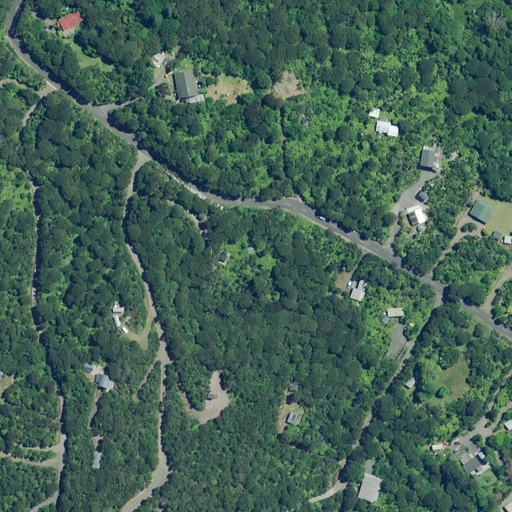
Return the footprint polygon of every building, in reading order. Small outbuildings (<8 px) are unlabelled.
[(74,7),(53,17),(62,34),(74,28),(71,22),(79,17),(74,7)] [(162,56),(158,54),(153,61),(157,64),(162,56)] [(198,95),(193,70),(174,74),(179,98),(187,97),(188,104),(204,101),(202,94),(198,95)] [(273,91),(266,87),(263,94),(270,97),(273,91)] [(379,110),(369,108),(368,116),(377,118),(379,110)] [(308,122),(302,118),(299,123),(305,127),(308,122)] [(390,123),(377,121),(375,133),(386,135),(396,136),(398,127),(389,126),(390,123)] [(441,153),(438,148),(421,146),(419,165),(432,167),(431,171),(439,172),(441,153)] [(429,196),(422,190),(417,195),(424,201),(429,196)] [(494,208),(477,198),(469,214),(488,224),(492,216),(490,215),(494,208)] [(502,234),(495,231),(492,238),(499,241),(502,234)] [(364,281),(355,278),(351,288),(348,297),(358,300),(364,281)] [(93,372),(93,365),(83,364),(83,372),(93,372)] [(418,376),(413,373),(405,385),(410,389),(418,376)] [(111,377),(97,374),(95,385),(108,388),(111,377)] [(298,416),(289,412),(286,417),(296,421),(298,416)] [(511,428),(511,418),(510,417),(503,424),(510,431),(511,428)] [(471,459),(463,447),(452,454),(456,460),(466,475),(481,465),(475,457),(471,459)] [(101,453),(92,453),(92,468),(101,468),(101,453)] [(380,478),(364,473),(357,498),(373,502),(380,478)]
